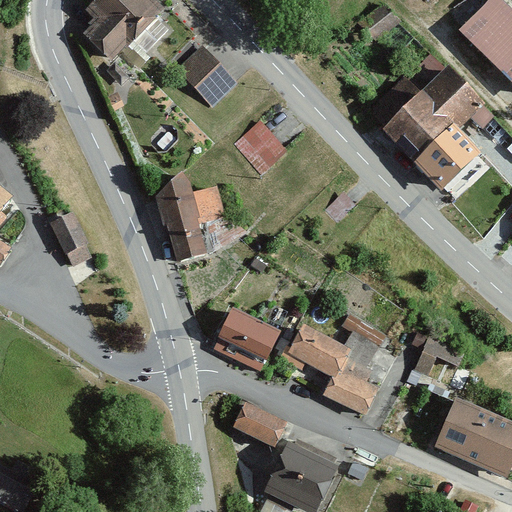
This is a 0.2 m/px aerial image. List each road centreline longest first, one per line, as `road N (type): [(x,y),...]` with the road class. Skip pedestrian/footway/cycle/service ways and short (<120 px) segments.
road 1 (unclassified): [(47,0),(50,40),(144,253),(181,370),(202,511)]
road 2 (unclassified): [(511,304),(213,0)]
road 3 (track): [(511,119),(428,23)]
